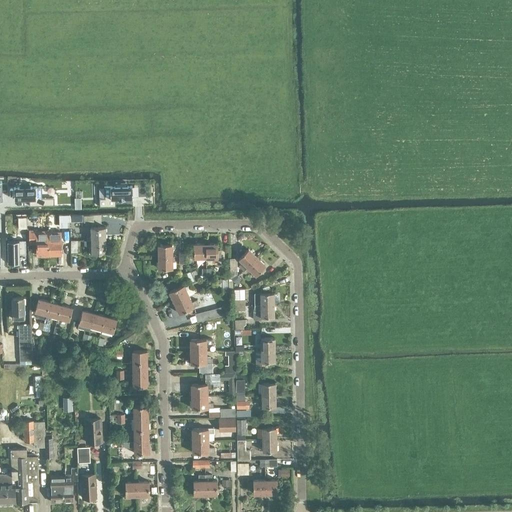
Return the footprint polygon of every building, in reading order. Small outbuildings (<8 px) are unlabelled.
[(31,183),(19,184),(19,187),(14,187),(14,199),(29,199),(30,206),(55,205),(54,197),(42,198),(42,186),(31,187),(31,183)] [(132,185),(127,185),(127,183),(116,183),(116,186),(105,186),(105,198),(100,198),(100,206),(115,206),(115,198),(118,198),(118,199),(126,198),(133,197),(132,185)] [(60,230),(70,229),(69,215),(59,215),(60,230)] [(87,241),(106,240),(106,227),(92,227),(92,240),(87,240),(87,241)] [(37,230),(29,230),(29,244),(36,244),(37,255),(42,255),(42,257),(49,257),(49,254),(48,232),(43,232),(37,232),(37,230)] [(55,232),(48,232),(49,254),(62,253),(62,232),(55,232)] [(9,263),(21,262),(20,254),(27,254),(26,240),(8,241),(9,263)] [(107,252),(106,240),(87,241),(88,247),(90,246),(90,253),(107,252)] [(159,257),(172,257),(172,244),(159,245),(159,257)] [(206,244),(194,244),(195,257),(206,257),(206,248),(206,244)] [(218,244),(206,244),(206,248),(206,257),(206,260),(221,260),(221,250),(219,250),(218,244)] [(244,271),(248,267),(257,258),(248,249),(239,258),(243,262),(239,266),(244,271)] [(159,268),(173,268),(172,257),(159,257),(159,268)] [(256,275),(265,266),(257,258),(248,267),(256,275)] [(177,288),(170,291),(175,302),(179,300),(190,295),(194,293),(191,286),(189,282),(198,278),(197,269),(191,271),(173,279),(177,288)] [(237,284),(242,279),(237,274),(230,277),(232,280),(237,284)] [(220,290),(233,289),(232,280),(230,277),(227,277),(227,279),(219,280),(220,290)] [(235,305),(246,305),(246,288),(235,289),(235,305)] [(255,305),(275,305),(274,292),(255,293),(255,305)] [(179,300),(175,302),(181,313),(196,306),(200,304),(197,299),(193,301),(190,295),(179,300)] [(13,319),(24,319),(24,297),(13,297),(13,319)] [(46,314),(50,301),(38,298),(35,311),(46,314)] [(58,317),(61,304),(50,301),(46,314),(44,323),(42,329),(40,339),(46,340),(49,331),(47,330),(50,320),(51,321),(52,316),(58,317)] [(69,320),(73,307),(61,304),(58,317),(69,320)] [(275,316),(275,305),(255,305),(254,311),(254,320),(263,319),(263,317),(275,316)] [(90,331),(91,326),(95,313),(83,310),(78,328),(90,331)] [(208,310),(196,313),(198,322),(210,318),(208,310)] [(102,329),(105,316),(95,313),(91,326),(102,329)] [(114,332),(117,319),(105,316),(102,329),(114,332)] [(236,330),(245,329),(244,326),(247,325),(246,319),(236,320),(236,330)] [(19,336),(32,336),(32,324),(19,324),(19,336)] [(262,350),(275,349),(275,337),(262,337),(262,349),(262,350)] [(191,351),(207,351),(206,339),(191,339),(191,351)] [(262,350),(262,349),(257,350),(257,365),(267,365),(267,362),(275,362),(275,349),(262,350)] [(133,363),(147,362),(147,350),(133,351),(133,363)] [(207,358),(207,351),(191,351),(191,364),(213,363),(213,358),(207,358)] [(134,374),(147,374),(147,362),(133,363),(134,374)] [(227,373),(236,373),(236,365),(226,365),(227,373)] [(227,373),(221,373),(221,380),(230,379),(230,395),(237,395),(236,373),(227,373)] [(134,386),(148,386),(147,374),(134,374),(134,386)] [(246,392),(246,383),(248,381),(248,374),(237,374),(237,392),(246,392)] [(263,395),(276,394),(276,382),(263,383),(263,395)] [(213,388),(213,383),(208,383),(192,384),(192,396),(208,395),(207,388),(213,388)] [(246,400),(246,392),(237,392),(237,400),(246,400)] [(263,407),(276,406),(276,394),(263,395),(263,407)] [(208,402),(208,395),(192,396),(192,408),(214,407),(213,402),(208,402)] [(238,409),(248,409),(248,400),(238,400),(238,409)] [(135,419),(148,418),(148,406),(134,406),(135,419)] [(221,408),(221,407),(210,408),(210,417),(221,416),(221,417),(237,417),(237,408),(221,408)] [(86,444),(104,443),(102,418),(85,419),(86,444)] [(135,429),(149,429),(148,418),(135,419),(135,429)] [(220,431),(237,431),(237,418),(220,418),(220,431)] [(238,435),(247,434),(247,419),(238,420),(238,435)] [(33,422),(33,420),(24,420),(25,429),(25,441),(34,441),(34,443),(36,443),(37,447),(46,446),(46,438),(45,421),(33,422)] [(264,439),(277,439),(277,427),(264,427),(264,439)] [(193,440),(209,440),(209,433),(215,433),(214,428),(193,428),(193,440)] [(135,442),(149,441),(149,429),(135,429),(135,442)] [(264,450),(277,450),(277,439),(264,439),(264,450)] [(209,447),(209,440),(193,440),(193,452),(215,452),(215,447),(209,447)] [(247,450),(246,440),(238,440),(239,461),(251,460),(251,450),(247,450)] [(136,453),(149,453),(149,441),(135,442),(136,448),(136,453)] [(79,463),(91,463),(90,448),(78,448),(79,463)] [(26,456),(26,449),(11,449),(12,476),(13,503),(40,502),(38,456),(26,456)] [(239,475),(250,475),(249,463),(238,463),(239,475)] [(64,501),(73,501),(72,481),(78,481),(78,468),(72,468),(72,475),(65,475),(65,482),(64,482),(64,489),(63,490),(64,501)] [(84,500),(97,500),(95,474),(83,475),(84,500)] [(194,494),(207,494),(206,474),(199,475),(199,481),(194,481),(194,494)] [(213,480),(213,474),(206,474),(207,494),(218,494),(218,480),(213,480)] [(51,502),(62,501),(64,501),(63,490),(64,489),(64,482),(65,482),(65,475),(51,476),(51,502)] [(0,503),(13,503),(12,476),(0,476),(0,503)] [(254,493),(266,493),(266,479),(253,480),(254,493)] [(266,493),(278,493),(277,479),(266,479),(266,493)] [(126,496),(138,495),(138,481),(126,482),(126,496)] [(138,495),(150,495),(150,481),(138,481),(138,495)]
